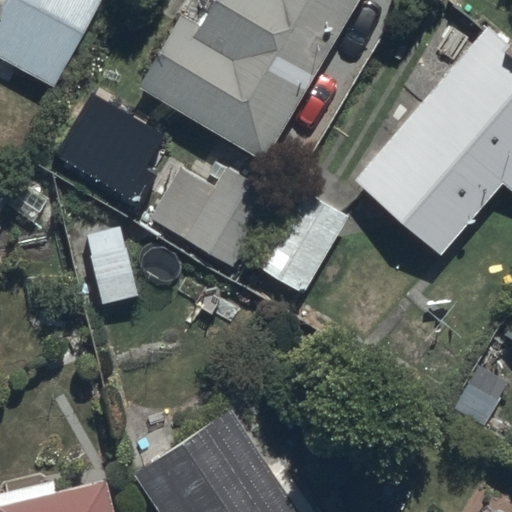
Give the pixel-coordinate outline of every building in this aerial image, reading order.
[(5,0),(0,9),(0,63),(54,94),(106,0),(5,0)] [(217,0),(199,30),(180,18),(138,93),(264,162),(362,0),(217,0)] [(511,1),(510,0),(507,0),(352,190),(385,216),(380,222),(400,238),(405,232),(442,262),(502,188),(511,196),(511,1)] [(231,272),(273,199),(203,159),(161,232),(231,272)] [(0,214),(13,191),(0,184),(0,214)] [(303,301),(349,222),(295,189),(248,266),(303,301)] [(138,300),(118,229),(85,238),(103,309),(138,300)] [(230,416),(133,478),(152,511),(314,511),(282,461),(266,472),(230,416)] [(0,511),(114,511),(109,489),(57,500),(53,485),(0,497),(0,511)]
